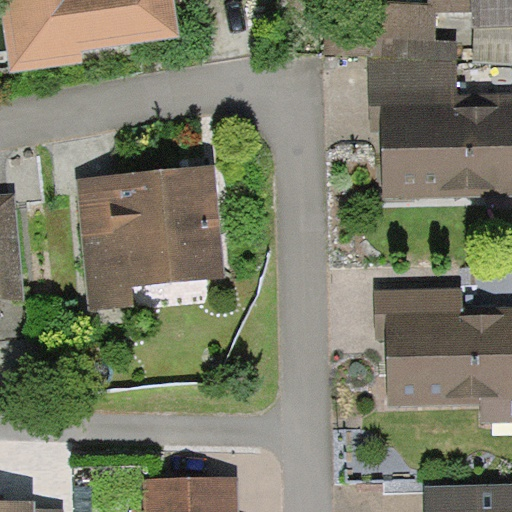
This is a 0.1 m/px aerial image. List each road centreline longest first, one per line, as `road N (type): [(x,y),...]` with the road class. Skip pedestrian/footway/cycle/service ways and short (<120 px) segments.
road 1 (residential): [(299,435),(295,120),(234,92),(0,121)]
road 2 (residential): [(0,430),(299,435)]
